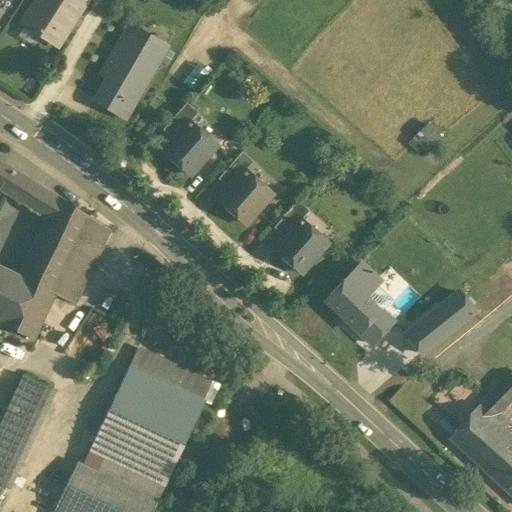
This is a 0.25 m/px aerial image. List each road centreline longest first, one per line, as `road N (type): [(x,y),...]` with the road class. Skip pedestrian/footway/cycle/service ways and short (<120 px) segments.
road 1 (secondary): [(0,115),(139,217),(465,511)]
road 2 (track): [(25,131),(102,0)]
